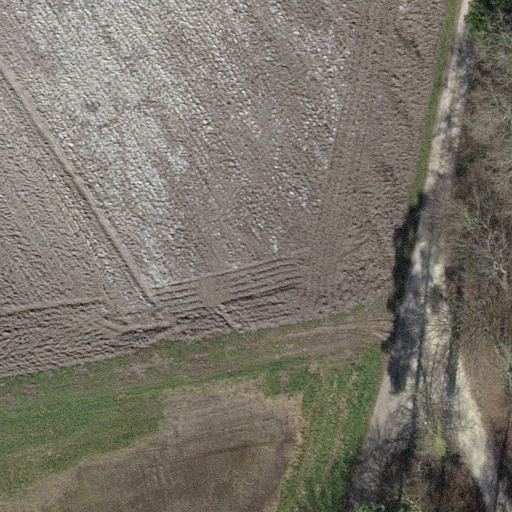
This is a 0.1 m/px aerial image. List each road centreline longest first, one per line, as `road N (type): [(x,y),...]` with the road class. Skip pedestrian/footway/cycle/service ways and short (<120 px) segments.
road 1 (track): [(482,0),(374,511)]
road 2 (track): [(409,366),(486,445),(511,510)]
